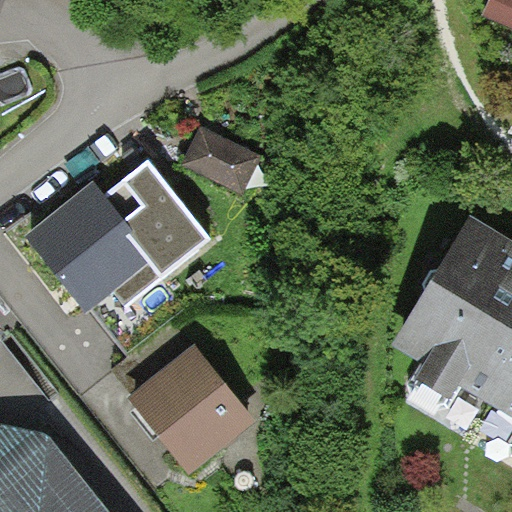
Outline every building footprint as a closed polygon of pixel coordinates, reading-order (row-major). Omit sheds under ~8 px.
[(511,0),(489,0),(483,14),(511,27),(511,0)] [(184,170),(242,198),(261,159),(203,131),(184,170)] [(86,317),(114,295),(124,309),(209,243),(150,167),(143,173),(107,201),(94,185),(25,240),(86,317)] [(511,254),(468,228),(394,353),(414,364),(405,380),(440,401),(450,384),(511,420),(511,434),(505,445),(511,449),(511,254)] [(127,406),(188,482),(257,425),(196,350),(127,406)] [(0,511),(101,511),(49,446),(0,431),(0,511)]
